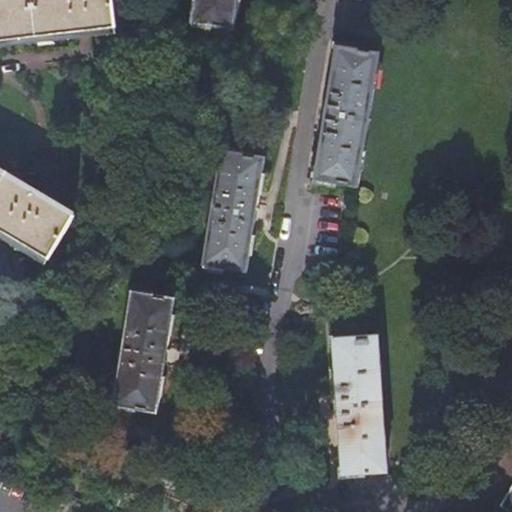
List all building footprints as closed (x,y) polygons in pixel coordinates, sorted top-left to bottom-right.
[(117,0),(0,0),(0,40),(121,26),(117,0)] [(196,0),(194,24),(236,29),(239,0),(196,0)] [(344,44),(326,172),(369,178),(386,50),(344,44)] [(233,150),(217,266),(259,272),(276,157),(233,150)] [(0,167),(0,236),(48,265),(79,214),(0,167)] [(142,294),(126,406),(167,412),(184,300),(142,294)] [(367,341),(326,344),(337,472),(378,469),(367,341)] [(511,511),(511,482),(494,511),(511,511)]
